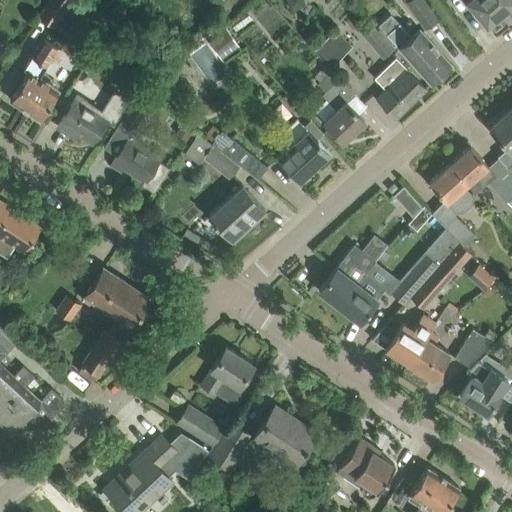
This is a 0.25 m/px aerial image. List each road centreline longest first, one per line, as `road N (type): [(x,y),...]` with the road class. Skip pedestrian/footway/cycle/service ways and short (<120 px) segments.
road 1 (residential): [(224,295),(511,51)]
road 2 (residential): [(511,473),(224,295)]
road 3 (residential): [(0,505),(224,295)]
road 4 (residential): [(224,295),(0,149)]
